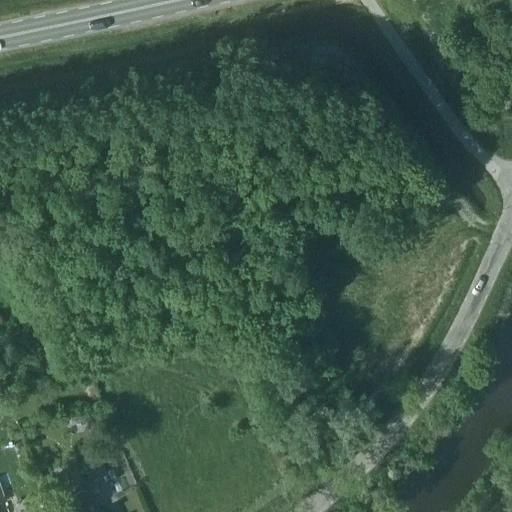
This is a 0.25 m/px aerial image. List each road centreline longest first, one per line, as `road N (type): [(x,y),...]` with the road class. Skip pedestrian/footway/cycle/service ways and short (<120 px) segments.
road 1 (tertiary): [(312,511),(404,419),(456,338),(511,220)]
road 2 (unclassified): [(511,180),(489,166),(444,110),(368,0)]
road 3 (primary): [(0,37),(171,0)]
